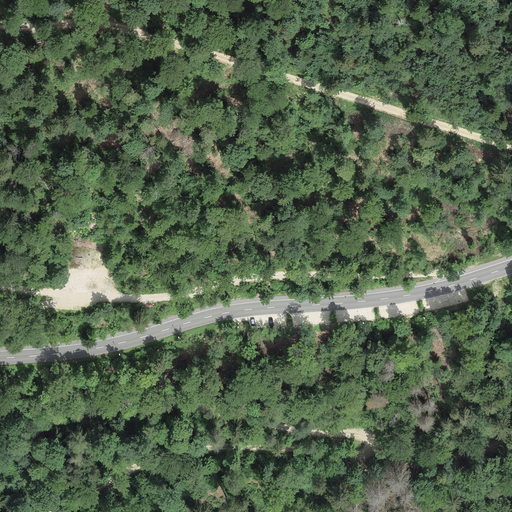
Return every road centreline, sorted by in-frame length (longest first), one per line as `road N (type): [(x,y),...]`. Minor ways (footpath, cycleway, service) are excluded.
road 1 (track): [(0,25),(104,23),(511,145)]
road 2 (unclassified): [(511,266),(395,297),(243,309),(98,347),(0,357)]
road 3 (track): [(0,284),(83,300),(158,297),(278,274),(490,273)]
road 4 (track): [(366,452),(364,434),(200,407),(161,403),(67,415),(0,407)]
road 5 (track): [(57,511),(174,450),(366,452)]
road 6 (track): [(366,452),(478,450),(511,432)]
